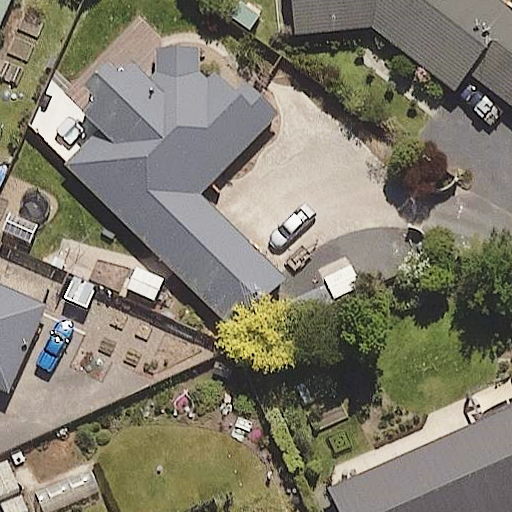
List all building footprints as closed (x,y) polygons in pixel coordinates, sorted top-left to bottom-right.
[(0,0),(0,38),(16,0),(0,0)] [(511,18),(488,0),(293,0),(296,41),(377,35),(459,100),(472,83),(511,114),(511,18)] [(99,138),(69,172),(238,343),(292,290),(208,206),(286,129),(247,90),(239,97),(214,72),(203,82),(202,60),(158,62),(159,81),(131,75),(110,83),(99,96),(96,118),(88,127),(99,138)] [(334,303),(363,289),(345,251),(289,278),(302,305),(329,292),(334,303)] [(49,315),(0,292),(0,396),(10,401),(49,315)] [(511,511),(511,416),(334,497),(340,511),(511,511)] [(30,511),(13,464),(0,468),(0,505),(2,511),(30,511)]
